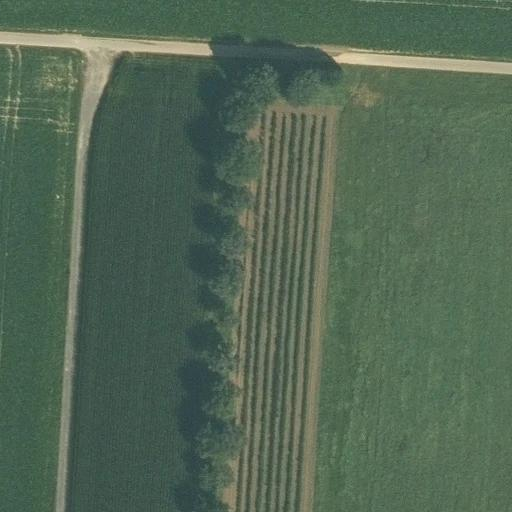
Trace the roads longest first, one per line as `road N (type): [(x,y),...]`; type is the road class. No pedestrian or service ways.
road 1 (track): [(511,69),(0,39)]
road 2 (track): [(88,45),(61,511)]
road 3 (track): [(210,511),(228,52)]
